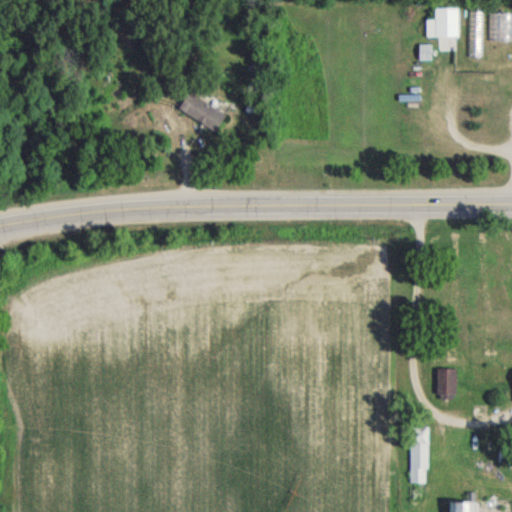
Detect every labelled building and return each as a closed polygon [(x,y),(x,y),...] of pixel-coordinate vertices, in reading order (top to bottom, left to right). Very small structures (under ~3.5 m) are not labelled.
[(456,39),(456,10),(434,10),(434,21),(425,21),(425,39),(456,39)] [(511,44),(478,44),(478,57),(511,57),(511,44)] [(458,141),(458,90),(447,90),(447,141),(458,141)] [(214,132),(224,116),(185,93),(176,110),(214,132)] [(85,107),(86,114),(107,109),(106,103),(85,107)] [(455,401),(455,370),(434,370),(434,401),(455,401)] [(408,484),(426,484),(426,435),(408,435),(408,484)] [(446,511),(474,511),(475,503),(447,503),(446,511)]
